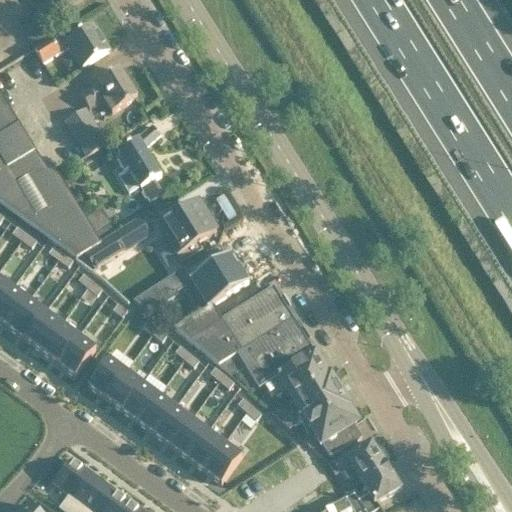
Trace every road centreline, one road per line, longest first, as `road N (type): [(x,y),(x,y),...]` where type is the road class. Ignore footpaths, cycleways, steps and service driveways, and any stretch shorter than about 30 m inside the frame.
road 1 (residential): [(125,0),(379,403)]
road 2 (secondary): [(419,376),(189,0)]
road 3 (motorway): [(381,0),(511,207)]
road 4 (residential): [(191,511),(71,427)]
road 5 (residential): [(379,403),(448,511)]
